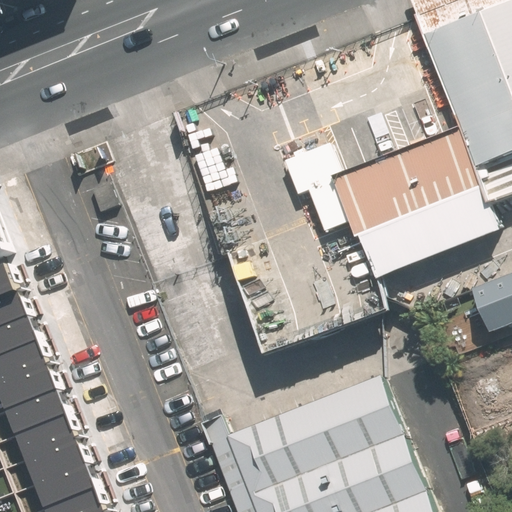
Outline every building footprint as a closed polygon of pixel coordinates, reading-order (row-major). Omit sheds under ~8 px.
[(466,127),(485,167),(511,155),(511,0),(464,0),(422,17),(466,127)] [(466,127),(340,176),(363,236),(367,235),(382,279),(511,231),(485,167),(466,127)] [(0,190),(0,258),(22,251),(0,190)] [(0,351),(59,511),(119,511),(25,256),(0,265),(0,351)] [(511,273),(475,290),(477,294),(494,332),(511,324),(511,273)] [(443,511),(388,376),(237,435),(266,511),(443,511)]
